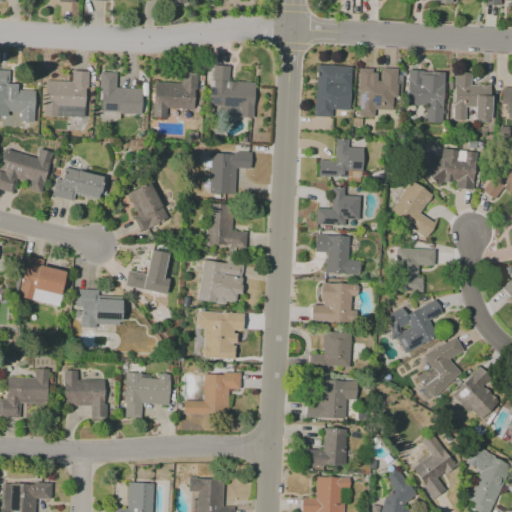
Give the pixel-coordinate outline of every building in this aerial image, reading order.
[(212,65),(229,67),(228,82),(254,84),(252,108),(251,108),(250,118),(240,117),(240,107),(216,106),(217,101),(209,100),(212,65)] [(315,66),(353,68),(351,118),(313,116),(315,66)] [(357,69),(375,69),(375,80),(381,81),(381,69),(397,69),(396,111),(357,111),(357,69)] [(0,71),(8,72),(8,86),(35,87),(34,128),(0,126),(0,71)] [(410,71),(421,72),(421,75),(432,75),(432,72),(445,73),(445,82),(450,82),(448,116),(441,115),(440,126),(407,123),(408,105),(405,105),(407,80),(409,80),(410,71)] [(45,82),(70,83),(70,72),(88,72),(88,76),(93,77),(92,130),(67,130),(67,118),(44,117),(45,82)] [(116,88),(141,90),(139,114),(109,112),(109,110),(101,110),(101,73),(116,73),(116,88)] [(194,89),(192,123),(151,121),(153,83),(181,84),(181,73),(196,74),(195,89),(194,89)] [(454,73),(472,74),(471,84),(491,85),(489,121),(452,119),(454,73)] [(502,89),(511,89),(511,119),(501,119),(502,89)] [(316,158),(333,159),(334,139),(348,140),(347,147),(361,148),(360,180),(315,177),(316,158)] [(0,155),(2,149),(35,159),(38,150),(51,154),(39,193),(25,189),(27,182),(16,179),(12,192),(0,188),(0,155)] [(441,181),(436,186),(414,163),(427,151),(439,163),(441,149),(474,153),(469,190),(453,188),(454,183),(441,181)] [(212,152),(249,154),(249,170),(235,169),(235,193),(210,193),(210,166),(212,166),(212,152)] [(497,169),(499,171),(509,157),(511,159),(511,194),(502,188),(494,200),(481,191),(497,169)] [(71,193),(69,200),(52,196),(55,180),(62,181),(65,168),(103,178),(97,200),(71,193)] [(409,181),(431,195),(419,214),(434,224),(424,240),(404,227),(407,223),(390,212),(409,181)] [(133,218),(137,216),(126,194),(148,183),(166,218),(147,227),(147,228),(141,231),(133,218)] [(332,187),(342,188),(341,195),(358,196),(356,228),(315,225),(316,209),(330,210),(332,187)] [(207,204),(231,205),(230,233),(245,233),(244,248),(226,247),(226,245),(205,243),(207,204)] [(316,232),(356,234),(354,261),(358,261),(358,275),(327,273),(328,253),(315,253),(316,232)] [(394,249),(431,250),(430,266),(417,266),(417,282),(430,283),(429,293),(393,292),(393,284),(404,284),(404,260),(394,260),(394,249)] [(128,272),(142,274),(146,250),(167,253),(160,294),(140,291),(140,290),(126,288),(128,272)] [(28,257),(40,260),(39,265),(64,271),(55,309),(18,300),(28,257)] [(203,261),(242,264),(239,305),(200,302),(203,261)] [(511,298),(502,286),(511,277),(511,298)] [(320,283),(357,285),(355,323),(310,320),(311,305),(319,305),(320,283)] [(79,290),(95,291),(94,298),(121,300),(119,325),(96,323),(95,329),(76,328),(79,290)] [(432,299),(440,314),(428,320),(437,338),(406,354),(389,321),(432,299)] [(203,329),(195,328),(196,312),(243,316),(242,332),(234,331),(232,358),(201,356),(203,329)] [(322,332),(351,334),(349,368),(328,367),(328,370),(320,370),(322,332)] [(410,376),(427,367),(421,355),(454,338),(461,352),(450,357),(461,379),(422,399),(410,376)] [(478,368),(490,380),(484,386),(499,400),(476,423),(450,396),(478,368)] [(0,417),(1,401),(8,401),(8,378),(33,379),(34,369),(46,371),(46,379),(45,403),(17,402),(17,417),(0,417)] [(65,371),(76,371),(76,381),(103,382),(102,406),(64,405),(65,371)] [(214,404),(213,416),(181,414),(182,401),(202,402),(204,374),(224,375),(224,372),(239,373),(238,392),(227,391),(226,405),(214,404)] [(125,373),(140,374),(140,377),(157,378),(157,374),(169,374),(168,406),(140,405),(140,416),(123,415),(125,373)] [(314,380),(356,382),(355,402),(345,401),(343,422),(304,420),(305,404),(312,404),(314,380)] [(511,404),(511,446),(500,439),(511,418),(511,416),(507,413),(511,404)] [(309,448),(321,448),(322,429),(345,430),(344,469),(308,469),(309,448)] [(424,485),(412,469),(431,455),(421,441),(431,434),(453,466),(443,473),(437,477),(445,489),(431,498),(423,486),(424,485)] [(470,446),(510,466),(487,511),(480,511),(462,503),(478,471),(461,463),(470,446)] [(396,468),(417,494),(404,504),(410,511),(370,511),(367,508),(379,498),(378,498),(390,488),(383,479),(396,468)] [(307,476),(349,479),(348,489),(340,488),(339,503),(348,503),(347,511),(300,511),(300,498),(306,498),(307,476)] [(188,479),(223,480),(222,507),(232,507),(232,511),(196,511),(197,493),(188,492),(188,479)] [(0,511),(2,480),(50,482),(49,500),(34,499),(33,511),(0,511)] [(112,511),(113,508),(126,508),(127,482),(153,484),(151,511),(112,511)]
